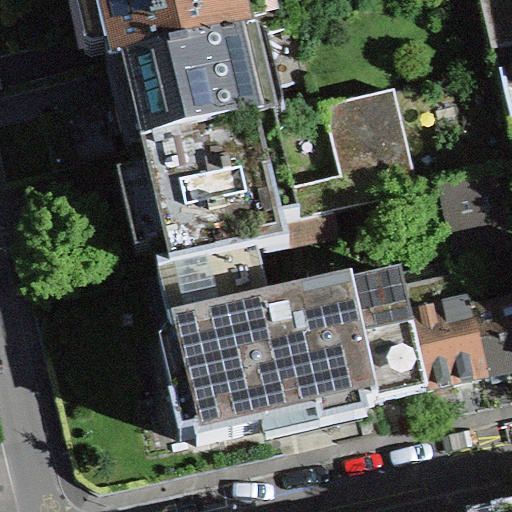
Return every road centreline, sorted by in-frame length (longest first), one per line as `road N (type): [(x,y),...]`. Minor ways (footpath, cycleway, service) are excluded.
road 1 (residential): [(225,511),(511,445)]
road 2 (residential): [(0,306),(45,511)]
